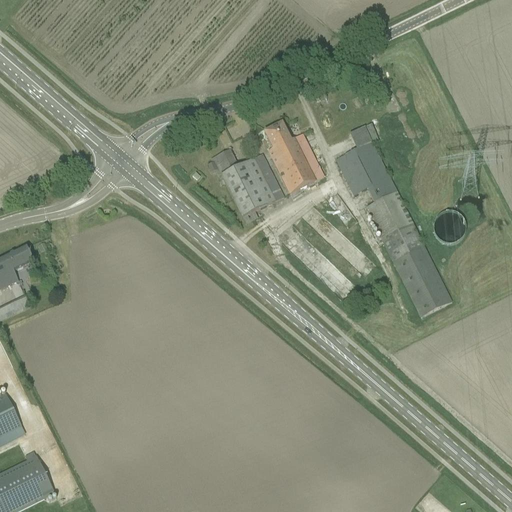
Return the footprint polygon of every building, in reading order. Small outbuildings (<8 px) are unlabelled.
[(268,154),(272,163),(289,197),(324,180),(302,137),(290,143),(282,126),(264,135),(272,152),(268,154)] [(452,305),(364,129),(349,137),(356,152),(334,163),(353,199),(366,192),(373,206),(365,210),(420,321),(452,305)] [(284,200),(267,166),(262,157),(238,169),(230,152),(211,162),(212,166),(208,168),(212,176),(216,174),(220,182),(223,181),(243,220),(246,226),(258,220),(255,214),(264,210),(284,200)] [(432,216),(432,246),(459,246),(460,217),(432,216)] [(47,252),(44,245),(38,248),(41,255),(47,252)] [(0,261),(0,293),(18,285),(13,275),(34,265),(26,249),(0,261)] [(21,314),(30,309),(25,298),(15,303),(21,314)] [(5,397),(0,399),(0,439),(21,429),(5,397)] [(21,429),(0,439),(0,460),(29,447),(21,429)] [(0,511),(23,511),(45,502),(55,497),(36,459),(35,459),(33,455),(25,459),(27,463),(0,476),(0,511)]
